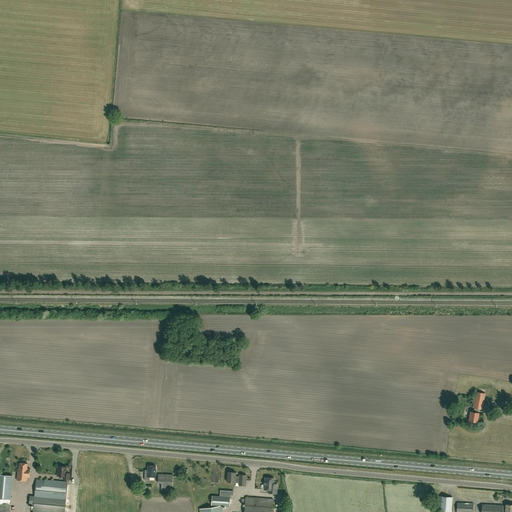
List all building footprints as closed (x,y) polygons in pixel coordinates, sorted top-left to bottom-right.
[(482,409),(485,393),(476,392),(473,407),(474,407),(474,412),(471,411),(469,421),(477,422),(479,413),(478,413),(479,408),(482,409)] [(27,468),(28,463),(20,463),(19,468),(18,468),(17,480),(27,481),(27,477),(30,477),(30,469),(27,468)] [(69,479),(69,473),(66,473),(66,467),(58,466),(57,475),(64,476),(63,479),(69,479)] [(155,477),(156,466),(148,466),(148,473),(145,473),(145,479),(149,480),(149,477),(155,477)] [(239,476),(235,476),(236,472),(228,472),(227,482),(235,482),(239,482),(239,485),(245,485),(246,475),(240,474),(239,476)] [(0,498),(10,500),(12,476),(0,474),(0,498)] [(172,488),(173,475),(158,474),(157,483),(161,483),(161,491),(167,491),(167,488),(172,488)] [(276,493),(277,484),(273,484),(274,478),(265,477),(264,489),(268,490),(268,493),(276,493)] [(29,505),(34,505),(32,511),(64,511),(65,511),(66,511),(67,499),(66,499),(68,482),(36,479),(35,496),(29,496),(29,505)] [(220,490),(220,496),(212,496),(211,504),(229,506),(230,491),(220,490)] [(449,511),(451,511),(453,497),(440,496),(439,507),(433,506),(432,511),(449,511)] [(274,511),(274,508),(273,508),(273,499),(245,497),(244,511),(274,511)] [(472,511),(473,503),(457,502),(456,511),(472,511)] [(0,511),(10,511),(10,504),(0,503),(0,511)]
